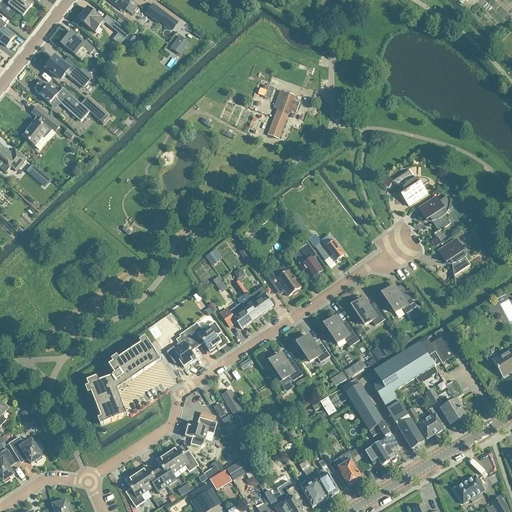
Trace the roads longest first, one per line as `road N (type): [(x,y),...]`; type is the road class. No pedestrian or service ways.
road 1 (residential): [(88,479),(169,426),(180,391),(413,238)]
road 2 (tertiary): [(347,511),(511,412)]
